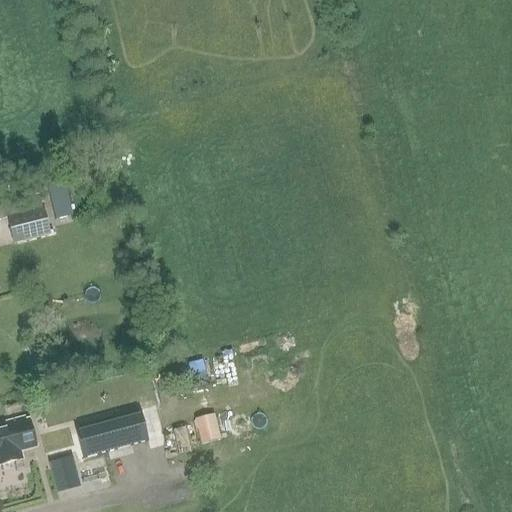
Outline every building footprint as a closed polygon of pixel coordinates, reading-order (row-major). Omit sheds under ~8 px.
[(98,210),(101,222),(112,219),(110,207),(98,210)] [(13,245),(50,236),(43,209),(6,218),(13,245)] [(27,348),(34,374),(48,370),(41,344),(27,348)] [(139,411),(75,428),(83,459),(147,442),(139,411)] [(0,465),(22,460),(20,452),(32,449),(24,421),(13,424),(12,421),(0,424),(0,465)] [(72,429),(39,438),(45,460),(78,451),(72,429)] [(49,470),(56,493),(79,486),(72,463),(49,470)]
